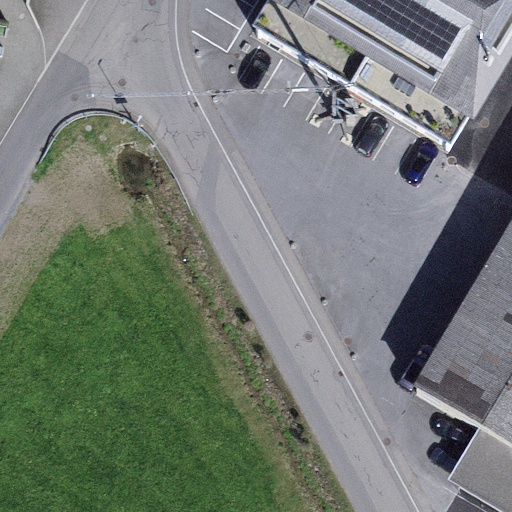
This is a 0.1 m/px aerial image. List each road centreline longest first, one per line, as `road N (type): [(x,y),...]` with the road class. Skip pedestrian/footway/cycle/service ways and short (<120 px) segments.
road 1 (residential): [(108,33),(181,108),(401,511)]
road 2 (residential): [(108,33),(0,212)]
